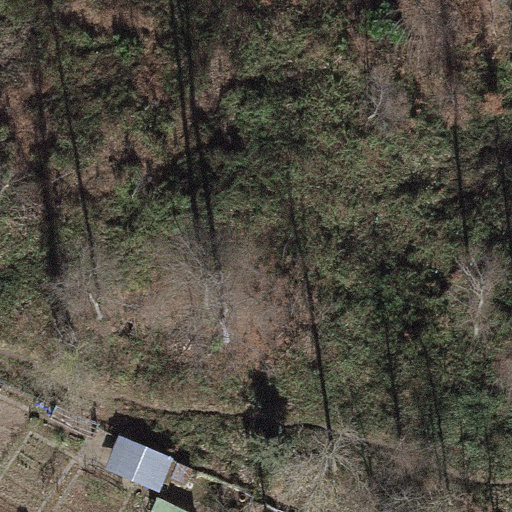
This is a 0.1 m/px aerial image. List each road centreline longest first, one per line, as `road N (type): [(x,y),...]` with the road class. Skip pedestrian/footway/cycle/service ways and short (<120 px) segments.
road 1 (track): [(0,358),(79,398),(148,414),(201,420),(240,407),(284,406),(389,425),(465,475),(511,485)]
road 2 (track): [(511,139),(434,153),(288,207),(238,237),(113,350),(52,385)]
